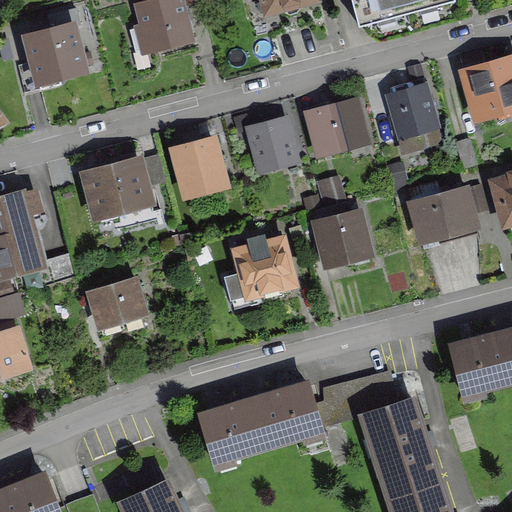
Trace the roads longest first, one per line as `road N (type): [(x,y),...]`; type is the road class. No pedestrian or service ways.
road 1 (residential): [(511,301),(193,384),(0,454)]
road 2 (residential): [(511,28),(0,160)]
